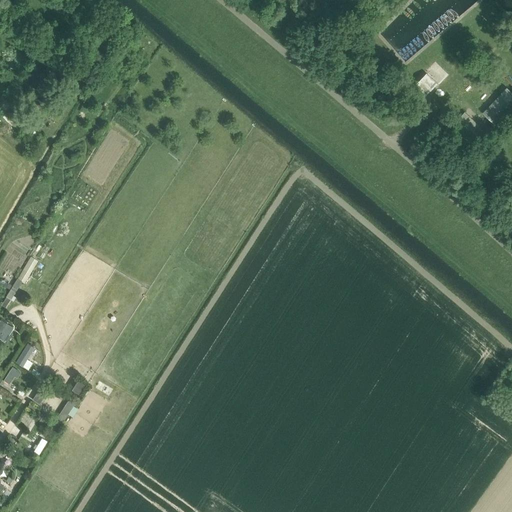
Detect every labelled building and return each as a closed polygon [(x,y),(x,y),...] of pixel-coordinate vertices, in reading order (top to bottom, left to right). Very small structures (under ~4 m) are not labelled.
[(427,73),(415,85),(426,96),(438,83),(427,73)] [(500,95),(483,113),(495,124),(511,106),(511,92),(507,87),(500,95)] [(486,133),(465,112),(453,123),(475,144),(486,133)] [(18,278),(27,283),(40,260),(31,255),(18,278)] [(16,279),(1,304),(5,306),(9,299),(13,301),(15,297),(13,296),(21,281),(16,279)] [(17,361),(31,368),(34,362),(20,355),(17,361)] [(3,380),(11,385),(20,370),(13,365),(3,380)] [(43,414),(40,419),(56,430),(86,385),(77,379),(70,390),(75,393),(72,398),(71,397),(70,399),(71,400),(68,403),(67,402),(66,404),(67,405),(64,409),(63,409),(62,410),(63,411),(60,415),(59,414),(58,416),(59,416),(59,418),(57,417),(53,422),(51,421),(52,420),(43,414)] [(40,387),(32,399),(38,403),(46,391),(40,387)]
